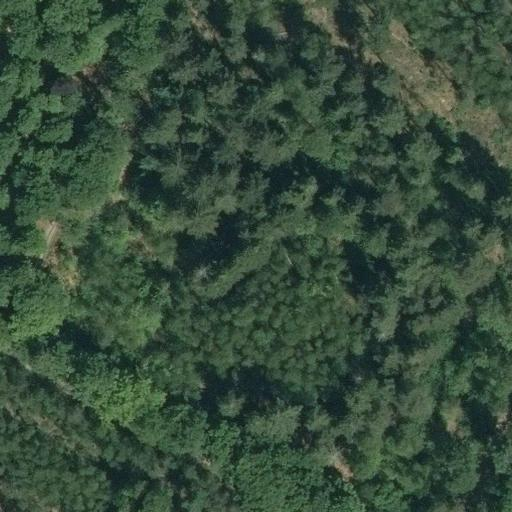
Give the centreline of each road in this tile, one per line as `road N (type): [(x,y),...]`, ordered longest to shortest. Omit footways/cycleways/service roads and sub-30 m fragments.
road 1 (track): [(0,333),(135,0)]
road 2 (track): [(257,511),(0,358)]
